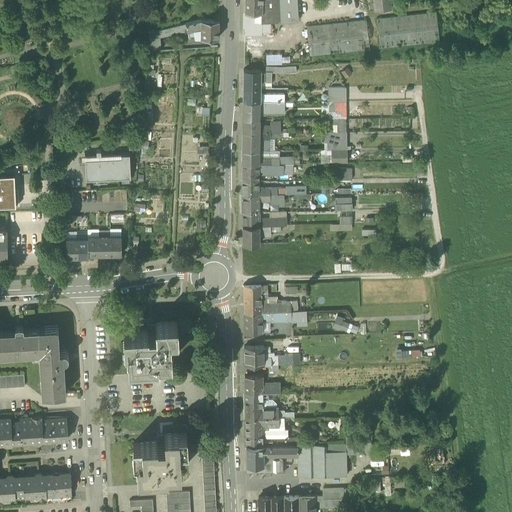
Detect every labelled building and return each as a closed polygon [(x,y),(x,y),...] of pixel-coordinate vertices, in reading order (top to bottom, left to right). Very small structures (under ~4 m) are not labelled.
[(261,12),(262,12),(261,0),(244,0),(244,12),(261,12)] [(261,12),(261,21),(270,20),(298,19),(296,0),(261,0),(262,12),(261,12)] [(372,0),(373,11),(392,9),(391,0),(372,0)] [(377,17),(381,48),(440,41),(436,10),(377,17)] [(244,32),(270,32),(270,20),(261,21),(261,12),(244,12),(244,32)] [(307,25),(310,56),(369,49),(366,19),(307,25)] [(169,35),(200,28),(200,20),(167,28),(169,35)] [(219,20),(200,20),(200,28),(200,38),(218,38),(219,20)] [(148,32),(150,50),(161,50),(159,30),(148,32)] [(280,62),(280,53),(265,53),(265,63),(280,62)] [(243,88),(243,87),(260,88),(260,82),(260,71),(260,70),(243,70),(243,88)] [(265,71),(260,71),(260,82),(271,82),(271,72),(265,71)] [(243,101),(260,101),(260,94),(260,88),(243,87),(243,101)] [(328,87),(329,101),(346,100),(345,87),(328,87)] [(346,108),(346,100),(329,101),(329,109),(346,108)] [(243,101),(243,119),(259,119),(259,111),(260,101),(243,101)] [(283,102),(260,101),(259,111),(271,112),(271,110),(283,110),(283,102)] [(195,105),(195,114),(208,114),(208,105),(195,105)] [(329,109),(329,118),(346,118),(346,108),(329,109)] [(243,122),(243,132),(259,132),(263,132),(270,133),(270,132),(270,127),(259,127),(259,122),(243,122)] [(346,141),(346,131),(335,132),(324,132),(324,142),(332,142),(346,141)] [(243,132),(242,150),(259,150),(259,132),(243,132)] [(128,136),(129,149),(139,148),(141,134),(128,136)] [(347,162),(346,149),(332,149),(332,162),(347,162)] [(85,158),(86,179),(130,176),(129,153),(121,153),(121,157),(85,158)] [(242,153),(242,163),(270,164),(270,158),(259,157),(259,153),(242,153)] [(242,163),(242,180),(259,181),(259,174),(283,174),(283,164),(280,164),(279,164),(270,164),(242,163)] [(341,179),(352,179),(352,167),(340,168),(341,179)] [(0,204),(16,204),(14,173),(0,173),(0,204)] [(242,183),(242,194),(258,194),(270,194),(270,188),(259,188),(259,184),(242,183)] [(350,195),(350,186),(334,187),(334,195),(350,195)] [(96,189),(97,201),(127,200),(126,188),(96,189)] [(242,194),(242,212),(259,211),(259,201),(258,194),(242,194)] [(284,204),(283,194),(270,194),(258,194),(259,201),(263,201),(263,200),(270,200),(270,204),(284,204)] [(242,225),(259,225),(259,219),(259,214),(242,214),(242,225)] [(340,215),(340,223),(352,223),(352,215),(340,215)] [(259,236),(259,225),(242,225),(243,243),(259,242),(259,236)] [(259,225),(259,236),(270,236),(270,231),(270,225),(259,225)] [(88,254),(99,254),(99,235),(88,235),(88,237),(88,256),(88,254)] [(99,254),(110,254),(110,235),(99,235),(99,254)] [(121,235),(110,235),(110,254),(121,254),(121,235)] [(66,257),(77,257),(77,237),(66,238),(66,257)] [(77,257),(88,256),(88,237),(77,237),(77,257)] [(243,284),(244,312),(261,312),(261,289),(261,284),(243,284)] [(267,289),(261,289),(261,312),(262,322),(268,322),(268,311),(277,311),(277,302),(277,296),(268,296),(267,289)] [(277,302),(277,311),(291,310),(297,310),(297,302),(286,302),(286,300),(280,300),(280,302),(277,302)] [(268,311),(268,322),(291,321),(291,310),(277,311),(268,311)] [(262,322),(261,312),(244,312),(243,312),(244,332),(262,332),(262,322)] [(334,314),(332,328),(356,332),(357,324),(341,321),(342,316),(334,314)] [(127,349),(128,366),(158,364),(158,361),(171,361),(170,337),(179,337),(178,321),(156,322),(156,331),(124,332),(125,350),(127,349)] [(6,329),(0,329),(0,353),(39,351),(38,327),(23,328),(23,326),(21,324),(14,324),(15,328),(15,331),(6,332),(6,329)] [(56,326),(38,327),(39,351),(41,394),(65,393),(64,375),(62,375),(61,368),(64,368),(64,367),(61,367),(61,360),(64,360),(69,359),(69,354),(68,354),(66,352),(63,350),(59,350),(56,350),(56,343),(59,343),(58,328),(57,326),(56,326)] [(244,365),(264,365),(263,352),(263,346),(244,347),(244,365)] [(263,352),(264,365),(268,364),(278,364),(293,363),(292,354),(274,355),(274,352),(263,352)] [(24,373),(0,374),(0,386),(25,385),(24,373)] [(244,376),(245,392),(260,391),(262,391),(262,383),(261,375),(244,376)] [(414,376),(415,385),(423,385),(423,375),(414,376)] [(262,383),(262,391),(268,391),(280,390),(280,382),(262,383)] [(245,417),(278,416),(278,409),(278,407),(276,407),(262,408),(262,398),(260,398),(245,399),(244,399),(245,417)] [(262,408),(276,407),(276,403),(272,399),(268,398),(262,398),(262,408)] [(0,441),(3,442),(6,444),(10,444),(12,441),(32,440),(34,442),(38,442),(40,439),(68,438),(67,417),(42,418),(41,415),(20,417),(20,421),(11,421),(11,417),(0,418),(0,441)] [(245,436),(263,435),(263,427),(262,427),(262,425),(266,425),(266,428),(270,428),(270,425),(279,425),(279,416),(278,416),(245,417),(245,436)] [(284,416),(279,416),(279,425),(270,425),(270,428),(266,428),(266,425),(262,425),(262,427),(263,427),(263,435),(272,435),(272,437),(288,437),(288,429),(284,429),(284,416)] [(136,459),(137,476),(168,474),(168,471),(181,471),(180,455),(179,447),(187,447),(186,431),(164,433),(165,441),(133,442),(134,459),(136,459)] [(245,445),(263,445),(263,435),(245,436),(245,445)] [(272,435),(263,435),(263,445),(272,444),(272,437),(272,435)] [(297,453),(298,475),(346,474),(345,443),(298,444),(298,453),(297,453)] [(297,444),(272,444),(263,445),(245,445),(246,465),(264,464),(264,454),(279,454),(297,453),(298,453),(298,444),(297,444)] [(201,454),(204,511),(216,511),(213,453),(201,454)] [(253,472),(255,474),(256,472),(256,471),(263,471),(263,472),(265,473),(266,472),(266,471),(279,471),(282,471),(282,460),(281,460),(279,459),(279,454),(264,454),(264,464),(246,465),(246,472),(253,471),(253,472)] [(0,500),(3,500),(10,499),(10,495),(15,495),(25,495),(25,498),(26,498),(26,494),(30,494),(30,498),(37,498),(47,497),(46,494),(71,493),(70,471),(42,473),(40,471),(37,472),(35,474),(14,475),(12,473),(8,473),(6,475),(0,475),(0,500)] [(323,498),(342,497),(342,488),(323,488),(323,495),(323,498)] [(166,491),(167,511),(190,511),(189,490),(166,491)] [(299,511),(300,495),(282,496),(282,511),(299,511)] [(317,495),(300,495),(299,511),(313,511),(314,507),(317,507),(317,495)] [(258,511),(270,511),(270,496),(258,496),(258,511)] [(282,511),(282,496),(270,496),(270,511),(282,511)]
